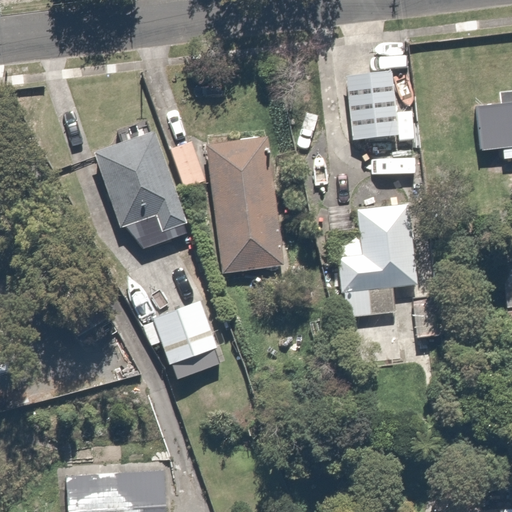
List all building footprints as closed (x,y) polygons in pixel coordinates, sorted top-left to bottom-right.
[(326,86),(332,155),(372,152),(367,83),(326,86)] [(492,111),(471,111),(471,158),(492,158),(492,172),(508,172),(508,158),(511,158),(511,110),(507,111),(507,105),(492,105),(492,111)] [(445,129),(422,130),(423,163),(447,162),(445,129)] [(144,143),(78,169),(116,265),(181,239),(144,143)] [(191,193),(179,151),(156,157),(168,200),(191,193)] [(254,151),(205,155),(216,288),(266,284),(254,151)] [(412,299),(402,212),(353,217),(356,245),(325,249),(331,305),(339,304),(342,333),(393,328),(390,301),(412,299)] [(511,271),(503,272),(504,319),(511,319),(511,271)] [(201,313),(147,330),(162,376),(215,359),(201,313)] [(160,511),(156,474),(39,488),(42,511),(160,511)]
